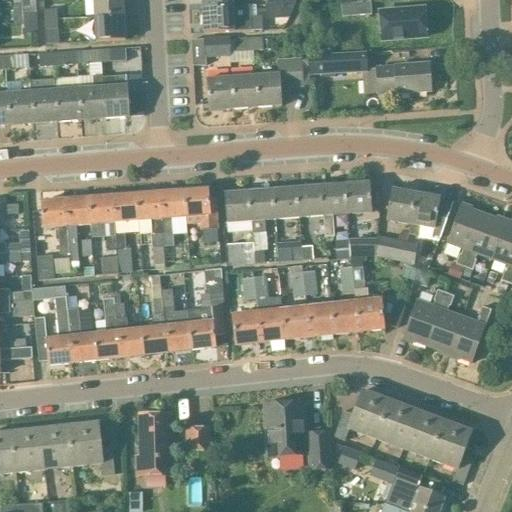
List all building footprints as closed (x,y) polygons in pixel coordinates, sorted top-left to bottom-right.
[(38,24),(37,0),(23,1),(24,25),(38,24)] [(123,0),(94,0),(95,18),(125,16),(123,0)] [(202,0),(203,11),(233,9),(232,0),(202,0)] [(341,5),(342,18),(371,16),(370,3),(341,5)] [(266,20),(288,20),(295,6),(293,6),(266,7),(266,20)] [(203,11),(205,34),(262,31),(262,17),(234,19),(233,9),(203,11)] [(45,21),(62,20),(58,20),(58,10),(44,11),(45,21)] [(383,41),(427,38),(424,10),(380,14),(383,41)] [(126,41),(125,16),(95,18),(96,43),(126,41)] [(62,31),(62,20),(45,21),(45,31),(62,31)] [(38,35),(38,24),(24,25),(25,36),(38,35)] [(262,38),(253,39),(254,53),(263,52),(262,38)] [(254,53),(253,39),(229,41),(230,55),(254,53)] [(230,56),(230,55),(229,41),(206,42),(207,58),(230,56)] [(126,50),(111,51),(100,51),(101,64),(111,64),(111,68),(127,67),(126,50)] [(52,54),(53,68),(77,66),(76,52),(52,54)] [(310,77),(369,73),(367,52),(309,56),(310,77)] [(53,68),(52,54),(33,56),(34,66),(37,69),(53,68)] [(4,57),(5,72),(14,71),(14,57),(4,57)] [(278,77),(255,79),(258,110),(283,108),(281,90),(304,89),(302,60),(278,62),(278,77)] [(93,90),(80,91),(82,122),(106,121),(106,113),(104,89),(103,79),(101,64),(89,65),(90,77),(92,77),(93,90)] [(432,94),(431,65),(398,66),(398,68),(381,70),(383,92),(396,92),(398,98),(414,96),(415,100),(425,99),(424,95),(432,94)] [(127,77),(103,79),(104,89),(106,113),(106,121),(130,119),(128,87),(127,77)] [(255,79),(232,80),(234,111),(258,110),(255,79)] [(234,111),(232,80),(207,82),(210,113),(234,111)] [(21,83),(22,95),(7,96),(9,128),(34,126),(31,95),(30,82),(21,83)] [(82,122),(80,91),(55,93),(58,124),(82,122)] [(55,93),(31,95),(34,126),(58,124),(55,93)] [(0,128),(9,128),(7,96),(0,96),(0,128)] [(346,186),(349,215),(372,213),(370,184),(346,186)] [(349,215),(346,186),(321,188),(323,217),(324,217),(325,238),(335,237),(333,216),(349,215)] [(321,188),(297,190),(299,219),(323,217),(321,188)] [(209,190),(185,192),(187,219),(186,219),(186,226),(196,226),(196,225),(199,225),(200,232),(202,231),(203,245),(218,244),(217,230),(219,230),(217,211),(210,212),(209,190)] [(299,219),(297,190),(273,192),(275,221),(299,219)] [(411,225),(416,195),(392,191),(387,221),(411,225)] [(185,192),(161,194),(165,248),(174,247),(172,220),(186,219),(187,219),(185,192)] [(273,192),(249,193),(255,266),(265,265),(264,252),(268,252),(265,222),(275,221),(273,192)] [(255,266),(249,193),(225,195),(227,225),(228,234),(252,232),(253,243),(227,246),(229,268),(255,266)] [(165,248),(161,194),(137,196),(139,223),(151,222),(152,235),(155,234),(156,248),(153,249),(154,266),(165,265),(165,263),(166,263),(165,248)] [(409,232),(409,235),(419,238),(421,227),(435,229),(433,238),(440,240),(453,204),(440,201),(440,200),(416,195),(411,225),(409,232)] [(139,223),(137,196),(113,198),(115,225),(139,223)] [(89,200),(91,226),(92,237),(107,236),(116,235),(115,225),(113,198),(89,200)] [(91,226),(89,200),(65,202),(69,255),(71,255),(72,276),(80,275),(77,228),(91,226)] [(69,255),(65,202),(41,203),(43,230),(55,229),(56,241),(59,241),(60,256),(69,255)] [(20,215),(19,205),(3,206),(4,216),(20,215)] [(464,268),(483,216),(461,207),(447,245),(463,251),(461,256),(460,256),(457,265),(464,268)] [(506,224),(483,216),(464,268),(473,271),(477,262),(476,261),(477,256),(492,262),(506,224)] [(511,225),(506,224),(492,262),(509,268),(506,274),(505,273),(502,283),(509,285),(511,277),(511,225)] [(399,241),(382,238),(383,260),(394,261),(394,263),(403,265),(407,244),(407,243),(409,235),(409,232),(404,231),(401,234),(399,241)] [(301,232),(300,232),(301,243),(303,262),(313,261),(311,247),(302,247),(301,232)] [(117,251),(116,235),(107,236),(108,252),(117,251)] [(116,235),(117,251),(126,250),(125,235),(116,235)] [(377,240),(351,241),(353,261),(363,260),(362,259),(377,258),(383,260),(382,238),(377,237),(377,240)] [(82,242),(83,257),(92,257),(92,241),(82,242)] [(353,261),(351,241),(349,241),(335,242),(337,262),(350,261),(353,261)] [(301,243),(295,244),(291,244),(293,263),(303,262),(301,243)] [(407,244),(403,265),(414,268),(418,246),(407,244)] [(0,255),(21,254),(21,245),(0,245),(0,255)] [(0,255),(0,266),(7,266),(7,264),(21,263),(21,254),(0,255)] [(37,258),(39,282),(54,280),(52,256),(37,258)] [(101,260),(102,278),(117,277),(116,258),(101,260)] [(363,260),(353,261),(355,304),(358,334),(384,331),(383,326),(397,329),(407,303),(389,297),(387,303),(381,301),(369,302),(368,289),(365,289),(363,260)] [(353,292),(355,304),(331,306),(335,336),(358,334),(355,304),(353,261),(350,261),(351,268),(339,269),(342,293),(353,292)] [(305,297),(303,273),(302,267),(290,268),(293,299),(305,297)] [(187,311),(189,325),(192,352),(216,349),(213,326),(225,325),(220,270),(198,272),(202,310),(187,311)] [(246,304),(247,315),(232,317),(236,347),(261,344),(257,314),(258,314),(257,303),(254,273),(254,270),(242,271),(243,277),(243,280),(240,280),(244,304),(246,304)] [(263,271),(254,273),(257,303),(270,301),(267,277),(264,277),(263,271)] [(315,272),(303,273),(305,297),(318,296),(315,272)] [(152,316),(154,329),(141,331),(144,357),(168,354),(160,277),(151,278),(155,316),(152,316)] [(160,277),(168,354),(192,352),(189,325),(177,327),(173,291),(162,292),(160,277)] [(59,340),(47,341),(45,319),(35,320),(37,343),(46,342),(49,367),(73,365),(65,287),(54,288),(59,340)] [(94,336),(80,337),(76,298),(66,299),(65,287),(73,365),(97,362),(94,336)] [(0,303),(34,301),(33,293),(9,294),(9,290),(0,290),(0,303)] [(426,348),(446,295),(438,292),(435,302),(436,302),(434,308),(417,302),(403,340),(426,348)] [(446,295),(426,348),(449,356),(462,319),(447,313),(449,307),(451,308),(454,298),(446,295)] [(103,301),(106,334),(94,336),(97,362),(120,360),(115,306),(114,300),(103,301)] [(34,301),(0,303),(0,314),(10,314),(10,319),(35,317),(34,301)] [(141,331),(128,332),(127,319),(125,319),(124,305),(115,306),(120,360),(144,357),(141,331)] [(331,306),(307,309),(310,339),(335,336),(331,306)] [(310,339),(307,309),(282,312),(285,342),(310,339)] [(462,319),(449,356),(472,365),(491,312),(483,309),(480,318),(481,320),(479,325),(462,319)] [(282,312),(258,314),(257,314),(261,344),(285,342),(282,312)] [(10,341),(10,350),(26,349),(26,340),(10,341)] [(0,350),(0,376),(1,376),(0,365),(0,361),(32,360),(31,349),(26,349),(10,350),(0,350)] [(363,436),(377,398),(363,393),(354,417),(344,413),(335,439),(346,443),(350,431),(363,436)] [(390,403),(377,398),(363,436),(376,441),(390,403)] [(404,408),(390,403),(376,441),(389,446),(404,408)] [(269,458),(305,456),(302,405),(266,407),(269,458)] [(404,408),(389,446),(403,451),(417,413),(404,408)] [(417,413),(403,451),(416,456),(430,418),(417,413)] [(137,478),(174,479),(174,442),(170,441),(170,416),(141,416),(141,457),(137,457),(137,478)] [(430,418),(416,456),(430,461),(444,423),(430,418)] [(444,423),(430,461),(443,466),(457,428),(444,423)] [(98,425),(84,426),(88,467),(102,466),(103,478),(115,477),(112,449),(101,450),(98,425)] [(84,426),(69,428),(74,469),(88,467),(84,426)] [(186,427),(187,453),(208,452),(208,427),(186,427)] [(69,428),(55,430),(60,471),(74,469),(69,428)] [(457,428),(443,466),(457,471),(452,484),(463,488),(472,462),(462,458),(472,434),(457,428)] [(60,471),(55,430),(41,431),(45,472),(60,471)] [(41,431),(26,433),(31,474),(45,472),(41,431)] [(332,470),(330,432),(307,433),(309,471),(332,470)] [(26,433),(12,434),(16,476),(31,474),(26,433)] [(16,476),(12,434),(0,435),(0,460),(2,477),(16,476)] [(356,470),(362,453),(346,447),(340,464),(356,470)] [(439,511),(444,500),(421,491),(417,490),(422,477),(380,461),(375,475),(393,482),(384,505),(401,511),(439,511)]
